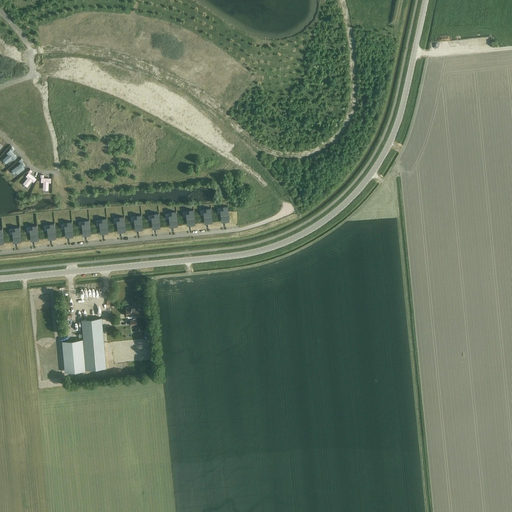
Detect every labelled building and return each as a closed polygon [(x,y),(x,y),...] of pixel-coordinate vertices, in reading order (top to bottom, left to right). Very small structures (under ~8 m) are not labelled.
[(0,81),(12,76),(0,61),(0,81)] [(3,160),(6,163),(12,158),(13,159),(16,157),(10,150),(7,153),(9,155),(3,160)] [(16,171),(18,173),(24,169),(22,167),(25,165),(22,162),(12,170),(14,173),(16,171)] [(24,183),(27,186),(32,180),(33,181),(36,179),(29,173),(26,176),(28,177),(24,183)] [(43,189),(48,189),(48,182),(50,182),(51,178),(42,178),(41,182),(44,182),(43,189)] [(229,219),(228,206),(227,206),(227,208),(223,208),(217,209),(217,215),(221,214),(221,219),(222,219),(223,219),(223,221),(229,221),(229,219)] [(212,220),(211,214),(211,208),(210,208),(210,210),(207,210),(200,211),(200,210),(200,211),(200,216),(204,216),(204,221),(205,221),(206,221),(206,223),(212,222),(212,220)] [(183,218),(187,218),(187,223),(189,222),(189,225),(195,224),(195,222),(194,217),(193,209),(193,211),(189,212),(183,212),(182,212),(183,218)] [(177,224),(177,217),(176,211),(176,213),(172,213),(166,214),(165,214),(166,220),(169,220),(170,224),(172,224),(172,226),(178,226),(177,224)] [(152,226),(153,226),(154,226),(154,228),(160,227),(160,225),(159,219),(159,213),(158,213),(158,215),(155,215),(148,216),(148,222),(152,221),(152,226)] [(143,227),(141,215),(141,216),(137,217),(131,217),(130,217),(131,223),(134,223),(135,228),(137,228),(137,230),(143,229),(143,227)] [(125,229),(125,222),(124,216),(123,216),(124,218),(120,219),(113,219),(114,225),(117,225),(118,230),(118,229),(120,229),(120,231),(125,231),(125,229)] [(108,231),(107,224),(107,218),(106,218),(106,220),(102,220),(96,221),(96,227),(100,226),(100,231),(101,231),(102,231),(102,233),(108,233),(108,231)] [(83,233),(85,233),(85,235),(91,234),(90,232),(90,226),(89,220),(89,222),(85,222),(79,223),(78,223),(79,229),(82,228),(83,233)] [(73,234),(72,228),(72,221),(71,222),(71,223),(68,224),(61,224),(61,230),(65,230),(65,235),(66,235),(67,235),(67,237),(73,236),(73,234)] [(48,237),(48,236),(50,236),(50,238),(56,238),(56,236),(54,223),(54,225),(50,225),(44,226),(43,226),(44,232),(47,232),(48,237)] [(38,237),(37,225),(36,225),(36,227),(33,227),(26,228),(27,234),(30,233),(31,238),(33,238),(33,240),(38,240),(38,237)] [(21,239),(20,233),(20,227),(19,227),(19,229),(15,229),(9,230),(9,229),(9,230),(9,235),(13,235),(13,240),(14,240),(15,240),(15,242),(21,241),(21,239)] [(138,325),(137,319),(136,319),(136,314),(139,314),(138,306),(133,306),(133,307),(126,307),(127,315),(133,315),(133,319),(130,319),(131,325),(138,325)] [(86,369),(88,369),(106,367),(102,317),(88,319),(82,319),(83,339),(86,369)] [(65,371),(86,369),(83,339),(63,341),(65,371)]
